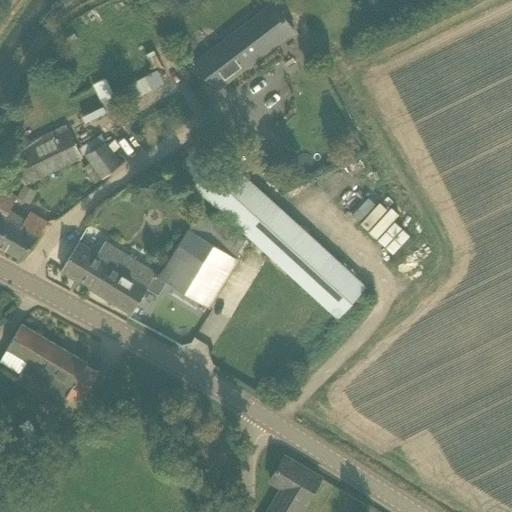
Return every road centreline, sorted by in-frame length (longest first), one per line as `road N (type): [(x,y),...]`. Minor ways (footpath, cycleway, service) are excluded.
road 1 (tertiary): [(275,424),(0,268)]
road 2 (tertiary): [(413,511),(275,424)]
